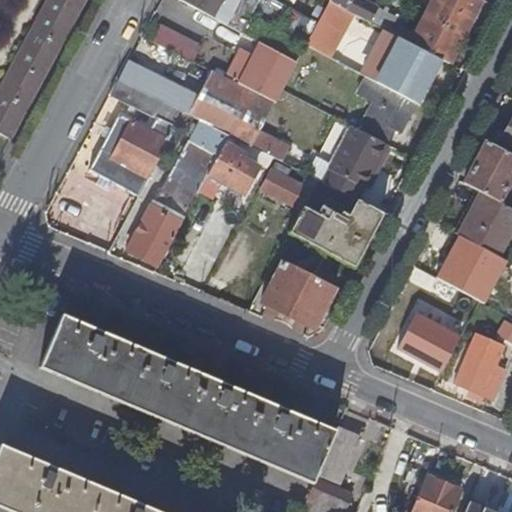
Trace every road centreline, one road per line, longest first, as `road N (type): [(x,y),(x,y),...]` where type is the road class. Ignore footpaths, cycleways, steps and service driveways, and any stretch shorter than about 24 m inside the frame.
road 1 (residential): [(326,373),(511,29)]
road 2 (residential): [(326,373),(0,235)]
road 3 (residential): [(0,232),(129,0)]
road 4 (residential): [(511,452),(326,373)]
